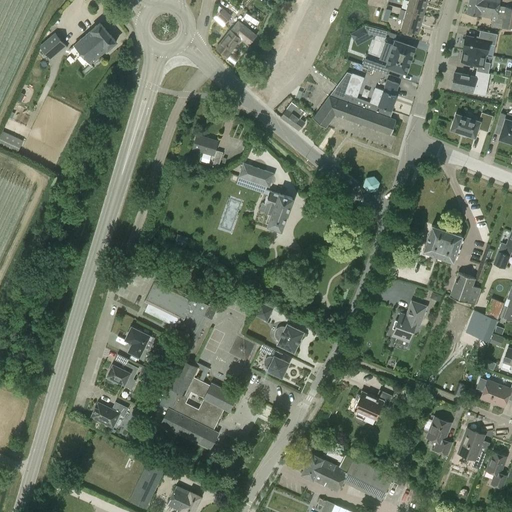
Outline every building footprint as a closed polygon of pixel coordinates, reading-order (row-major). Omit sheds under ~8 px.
[(409,0),(408,0),(406,10),(423,15),(426,5),(409,0)] [(479,15),(492,18),(496,19),(499,5),(499,0),(469,0),(469,4),(467,12),(479,15)] [(501,28),(511,27),(511,7),(499,5),(496,19),(492,18),(490,26),(501,28)] [(223,9),(217,15),(214,19),(223,27),(231,16),(223,9)] [(406,10),(403,20),(420,25),(423,15),(406,10)] [(238,20),(230,30),(216,48),(226,56),(240,38),(249,45),(256,35),(238,20)] [(403,20),(400,29),(418,34),(420,25),(403,20)] [(100,22),(90,30),(91,31),(74,45),(90,64),(107,49),(117,41),(100,22)] [(66,45),(55,32),(39,46),(50,59),(66,45)] [(460,50),(483,55),(484,47),(490,48),(492,39),(479,37),(478,43),(462,39),(462,42),(460,42),(459,47),(461,47),(460,50)] [(413,49),(397,44),(393,61),(389,59),(388,63),(397,66),(398,63),(408,66),(413,49)] [(477,71),(487,73),(489,64),(481,62),(482,55),(460,51),(460,53),(458,53),(457,58),(459,58),(459,61),(475,64),(474,70),(477,71)] [(454,72),(451,88),(486,95),(490,74),(487,73),(477,71),(476,76),(454,72)] [(393,111),(391,110),(378,105),(345,93),(352,74),(347,72),(341,79),(337,85),(313,118),(326,127),(335,115),(391,135),(396,119),(390,117),(393,111)] [(345,93),(356,97),(363,78),(352,74),(345,93)] [(398,84),(387,80),(384,87),(383,91),(378,105),(391,110),(396,96),(395,95),(398,84)] [(296,116),(295,115),(297,113),(296,112),(299,108),(291,102),(280,117),(298,130),(305,122),(296,116)] [(452,109),(449,122),(473,127),(476,119),(484,121),(487,111),(478,109),(478,114),(452,109)] [(501,113),(497,124),(503,126),(499,138),(511,142),(511,141),(511,114),(507,112),(506,114),(501,113)] [(16,154),(21,145),(23,141),(2,131),(0,134),(0,146),(8,150),(16,154)] [(214,155),(218,141),(197,135),(193,148),(214,155)] [(212,166),(218,168),(223,152),(217,150),(212,166)] [(273,175),(243,165),(238,179),(268,189),(273,175)] [(371,174),(360,184),(369,193),(379,183),(371,174)] [(264,201),(265,202),(265,203),(262,202),(259,209),(272,213),(267,225),(281,230),(293,198),(279,193),(274,192),(269,190),(268,196),(266,195),(264,201)] [(426,240),(423,249),(422,250),(424,251),(453,261),(462,235),(433,225),(432,225),(431,224),(431,226),(428,234),(426,240)] [(511,229),(506,244),(501,242),(493,263),(505,268),(511,250),(511,229)] [(475,278),(458,272),(449,295),(449,296),(475,305),(475,304),(481,288),(473,285),(475,278)] [(167,386),(168,386),(159,404),(168,408),(160,424),(210,449),(219,432),(214,429),(224,409),(229,411),(237,395),(211,382),(210,384),(203,381),(209,368),(188,357),(207,317),(208,316),(212,318),(217,307),(219,309),(220,308),(209,303),(208,305),(194,298),(195,296),(156,277),(144,300),(148,302),(145,309),(168,321),(171,322),(194,334),(191,339),(181,358),(167,386)] [(392,328),(394,328),(392,335),(409,341),(415,323),(420,325),(426,306),(411,301),(406,315),(400,313),(397,320),(395,320),(392,328)] [(261,303),(255,315),(267,320),(273,309),(261,303)] [(497,319),(485,314),(481,324),(493,329),(497,319)] [(277,329),(276,332),(276,335),(277,338),(279,340),(278,344),(294,351),(304,332),(287,324),(285,328),(282,327),(279,328),(277,329)] [(129,342),(130,344),(131,345),(128,350),(139,356),(149,335),(131,326),(125,339),(130,341),(129,342)] [(496,326),(494,332),(501,334),(504,328),(496,326)] [(503,338),(493,334),(490,341),(500,345),(503,338)] [(263,343),(259,350),(270,355),(273,348),(263,343)] [(511,348),(508,347),(503,361),(511,364),(511,348)] [(117,383),(118,381),(123,383),(122,385),(131,389),(136,380),(132,379),(138,368),(127,362),(128,359),(117,353),(112,363),(113,364),(107,375),(109,376),(108,379),(117,383)] [(272,357),(271,357),(270,357),(269,357),(269,358),(268,358),(267,359),(267,360),(266,360),(266,361),(266,362),(265,362),(265,363),(265,364),(265,365),(266,365),(266,366),(266,367),(267,368),(267,369),(268,369),(267,370),(282,377),(289,362),(274,355),(274,357),(273,357),(272,357)] [(510,388),(488,379),(481,397),(504,406),(507,399),(511,400),(511,383),(510,388)] [(362,390),(354,409),(357,410),(355,415),(364,419),(363,420),(373,424),(382,404),(388,406),(393,395),(379,389),(376,396),(362,390)] [(420,396),(407,390),(404,398),(417,403),(418,402),(422,403),(424,398),(420,396)] [(95,407),(93,411),(94,412),(91,416),(113,427),(119,414),(124,416),(127,408),(116,402),(112,409),(98,402),(96,407),(95,407)] [(448,455),(453,442),(445,439),(451,422),(434,416),(426,437),(436,441),(433,449),(448,455)] [(478,449),(484,435),(467,429),(458,452),(474,458),(472,466),(480,469),(486,452),(478,449)] [(507,456),(493,451),(486,470),(494,473),(490,484),(502,488),(507,475),(501,472),(507,456)] [(302,473),(320,482),(337,491),(346,471),(335,465),(312,453),(302,473)] [(393,477),(354,458),(343,479),(382,498),(393,477)] [(165,468),(148,460),(129,499),(147,507),(165,468)] [(395,497),(399,483),(394,481),(389,495),(395,497)] [(176,486),(168,504),(184,511),(192,511),(200,497),(176,486)]
